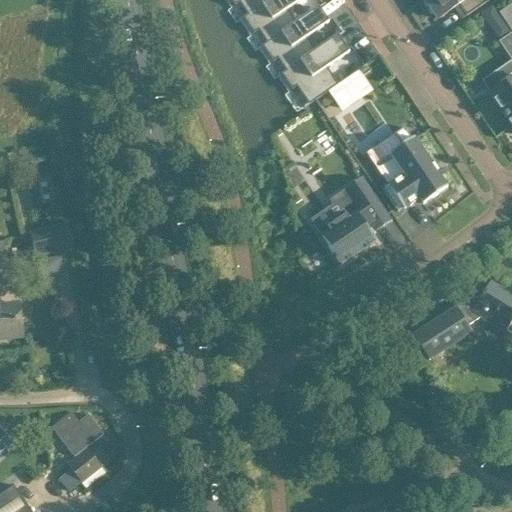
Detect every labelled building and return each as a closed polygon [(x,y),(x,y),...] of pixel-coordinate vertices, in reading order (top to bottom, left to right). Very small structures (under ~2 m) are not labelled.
[(230,0),(235,7),(239,4),(247,15),(243,18),(243,19),(270,0),(230,0)] [(302,0),(270,0),(243,19),(254,35),(258,32),(266,43),(262,46),(262,47),(318,9),(318,8),(296,23),(287,10),(302,0)] [(489,2),(487,0),(425,0),(426,1),(423,3),(432,15),(434,13),(438,20),(459,6),(466,17),(489,2)] [(495,8),(482,17),(496,38),(509,29),(495,8)] [(328,23),(318,9),(262,47),(273,63),(278,60),(286,72),(281,75),(337,37),(337,36),(315,51),(306,38),(328,23)] [(511,61),(511,35),(499,43),(511,61)] [(349,53),(337,37),(281,75),(292,91),(297,88),(309,106),(338,86),(327,69),(349,53)] [(511,79),(490,95),(503,115),(506,119),(511,127),(511,79)] [(412,205),(420,200),(423,205),(447,189),(430,163),(416,143),(413,139),(412,140),(411,138),(404,128),(394,135),(402,147),(390,155),(393,160),(378,170),(378,169),(376,170),(387,185),(381,188),(398,212),(403,209),(404,211),(410,206),(412,205)] [(52,174),(34,178),(39,206),(57,202),(52,174)] [(375,243),(368,231),(388,218),(362,179),(345,190),(348,195),(340,201),(348,214),(318,234),(340,266),(375,243)] [(37,259),(70,252),(65,230),(32,238),(37,259)] [(0,340),(22,338),(18,304),(0,306),(0,294),(3,294),(1,279),(0,279),(0,340)] [(511,298),(489,284),(479,301),(473,298),(456,308),(413,336),(429,361),(472,333),(468,327),(481,318),(505,333),(506,332),(511,335),(511,298)] [(397,322),(377,335),(384,346),(404,333),(402,329),(397,322)] [(90,454),(70,469),(71,470),(80,482),(81,484),(108,463),(110,461),(110,460),(100,448),(99,447),(90,454)] [(30,511),(12,485),(0,493),(0,511),(30,511)]
